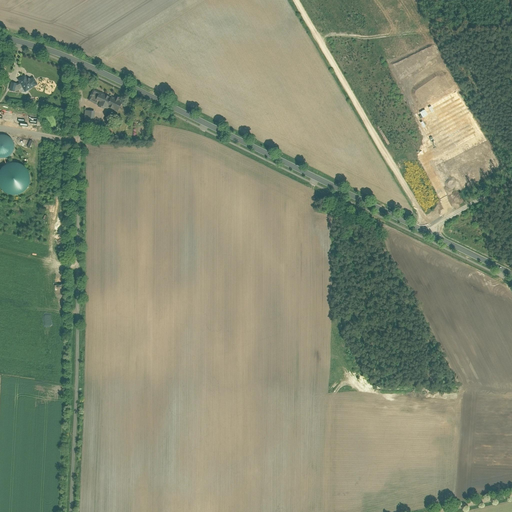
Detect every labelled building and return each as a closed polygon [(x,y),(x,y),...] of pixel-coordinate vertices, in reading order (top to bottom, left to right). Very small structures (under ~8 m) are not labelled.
[(16,82),(10,81),(8,90),(14,91),(21,87),(24,93),(40,84),(34,74),(30,76),(29,74),(26,75),(25,72),(17,76),(19,81),(16,82)] [(113,99),(92,89),(87,101),(103,108),(103,107),(118,114),(123,102),(120,101),(122,98),(114,94),(113,99)] [(102,114),(84,112),(83,122),(101,124),(102,114)] [(13,152),(14,148),(14,143),(12,140),(9,137),(5,135),(1,134),(0,134),(0,158),(3,158),(7,157),(10,155),(13,152)] [(29,182),(30,176),(28,171),(26,167),(22,164),(17,162),(12,161),(7,163),(2,166),(0,168),(0,186),(3,190),(8,193),(13,194),(19,193),(23,190),(27,186),(29,182)]
